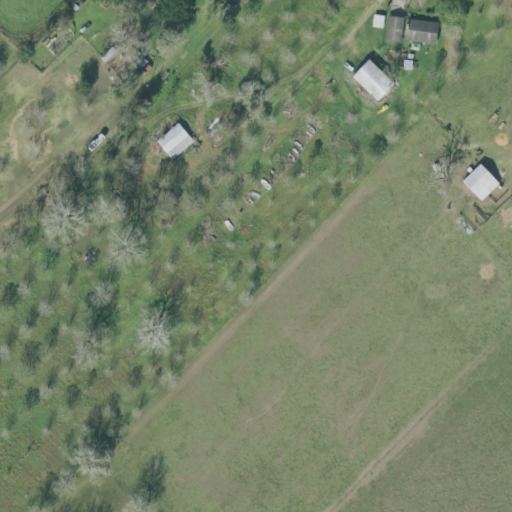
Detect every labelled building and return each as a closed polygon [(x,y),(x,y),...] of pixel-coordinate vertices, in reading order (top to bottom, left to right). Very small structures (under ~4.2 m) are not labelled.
[(136,0),(143,9),(154,0),(136,0)] [(404,44),(407,18),(389,16),(386,42),(404,44)] [(441,22),(408,22),(408,44),(441,44),(441,22)] [(57,54),(76,33),(64,23),(46,44),(57,54)] [(381,104),(399,86),(372,58),(353,77),(381,104)] [(484,202),(502,183),(483,164),(464,183),(484,202)]
